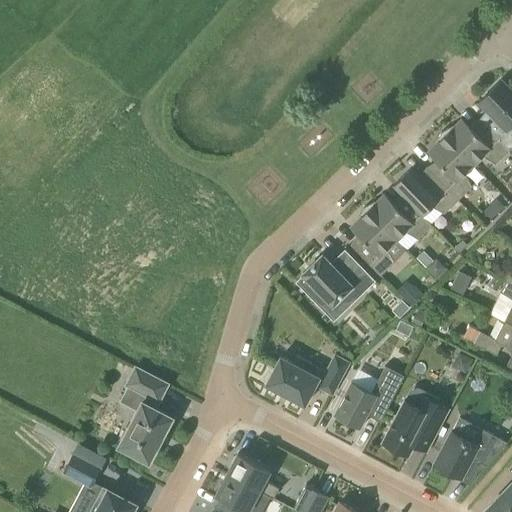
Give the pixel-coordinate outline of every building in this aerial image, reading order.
[(479,101),(492,114),(483,123),(510,150),(511,147),(511,90),(501,80),(479,101)] [(452,125),(442,131),(474,165),(484,156),(496,164),(510,150),(483,123),(475,131),(462,118),(453,126),(452,125)] [(440,165),(432,173),(458,200),(472,187),(465,174),(474,165),(442,131),(435,142),(436,143),(427,151),(440,165)] [(402,194),(407,199),(423,215),(432,206),(444,214),(458,200),(432,173),(423,181),(411,168),(393,185),(402,194)] [(155,259),(143,281),(171,296),(178,282),(194,290),(202,274),(205,276),(213,260),(210,259),(218,243),(190,229),(204,201),(189,193),(170,229),(184,236),(169,266),(155,259)] [(398,208),(391,200),(385,193),(377,202),(375,201),(364,207),(397,240),(406,232),(418,239),(432,225),(423,215),(407,199),(398,208)] [(364,207),(358,217),(359,219),(350,227),(363,240),(354,248),(381,275),(395,262),(388,249),(397,240),(364,207)] [(485,209),(479,215),(488,223),(494,217),(485,209)] [(323,253),(302,273),(304,275),(297,281),(321,305),(328,299),(333,305),(339,298),(347,306),(374,280),(345,250),(335,259),(338,262),(335,265),(323,253)] [(436,258),(426,268),(439,281),(449,271),(436,258)] [(511,283),(511,268),(507,266),(502,276),(507,279),(506,281),(511,283)] [(458,271),(451,287),(465,293),(471,276),(458,271)] [(511,283),(506,281),(500,292),(511,298),(511,283)] [(412,284),(401,295),(411,305),(422,294),(412,284)] [(403,300),(393,311),(400,318),(410,307),(403,300)] [(419,309),(411,321),(420,326),(427,315),(419,309)] [(401,320),(396,329),(409,335),(413,326),(401,320)] [(511,324),(505,321),(504,320),(495,339),(480,331),(469,326),(464,338),(474,343),(476,344),(497,354),(502,344),(511,349),(511,354),(506,366),(511,369),(511,324)] [(460,352),(452,364),(466,372),(473,360),(460,352)] [(332,394),(350,361),(334,353),(316,386),(332,394)] [(270,365),(264,378),(268,380),(266,383),(304,403),(319,375),(306,368),(309,362),(295,354),(292,360),(281,355),(275,367),(270,365)] [(136,364),(125,384),(128,386),(146,395),(158,401),(160,402),(171,382),(136,364)] [(352,381),(334,415),(360,428),(367,414),(380,421),(404,376),(385,365),(371,391),(352,381)] [(415,406),(405,400),(383,441),(387,443),(385,447),(402,456),(405,452),(408,454),(414,444),(428,451),(449,410),(426,398),(424,403),(415,406)] [(143,401),(120,445),(135,454),(133,457),(144,463),(146,460),(150,461),(173,417),(155,407),(143,401)] [(459,476),(461,478),(462,477),(463,475),(472,458),(487,466),(507,442),(484,429),(474,441),(453,430),(435,464),(453,473),(459,476)] [(279,487),(265,480),(271,469),(238,452),(227,473),(270,496),(274,498),(279,487)] [(74,453),(64,471),(84,482),(92,486),(94,481),(102,468),(74,453)] [(220,497),(215,507),(223,511),(261,511),(270,496),(227,473),(216,495),(220,497)] [(84,482),(68,511),(132,511),(136,506),(137,503),(134,502),(111,490),(108,488),(103,486),(94,481),(92,486),(84,482)] [(511,511),(511,482),(487,508),(491,511),(511,511)] [(305,483),(292,508),(299,511),(320,511),(329,496),(305,483)] [(358,511),(340,502),(334,511),(358,511)]
